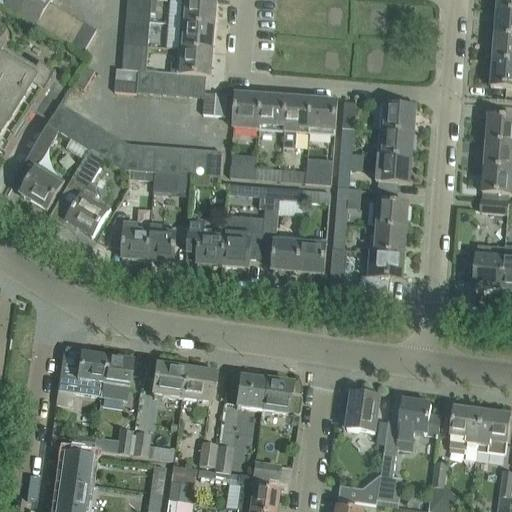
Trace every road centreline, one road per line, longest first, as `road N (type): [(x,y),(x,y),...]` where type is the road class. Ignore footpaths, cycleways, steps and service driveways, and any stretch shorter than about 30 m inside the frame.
road 1 (residential): [(433,315),(139,288),(0,209)]
road 2 (residential): [(242,0),(235,84),(449,100)]
road 3 (tertiary): [(326,352),(114,319),(54,286)]
road 4 (residential): [(21,511),(54,286)]
road 5 (residential): [(433,315),(449,100)]
road 6 (residential): [(304,511),(326,352)]
